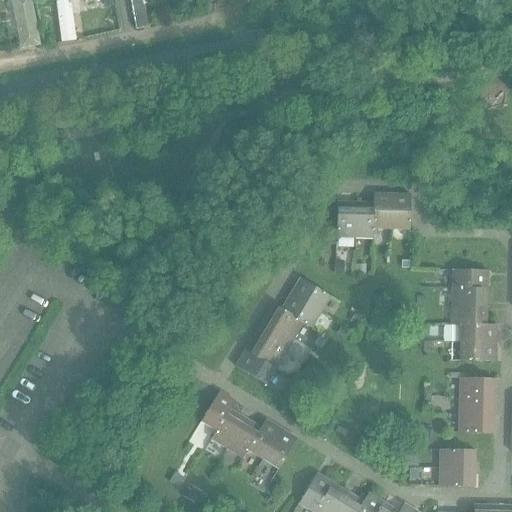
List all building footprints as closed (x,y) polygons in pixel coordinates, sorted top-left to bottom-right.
[(65,0),(56,1),(62,43),(75,41),(69,0),(65,0)] [(179,0),(181,9),(187,8),(189,15),(194,14),(191,0),(179,0)] [(38,42),(30,2),(16,5),(24,45),(38,42)] [(390,228),(390,193),(372,192),(372,201),(371,228),(390,228)] [(390,193),(390,228),(408,228),(409,193),(390,193)] [(353,236),(354,201),(336,200),(335,236),(353,236)] [(371,228),(372,201),(354,201),(353,236),(371,237),(371,228)] [(450,287),(485,287),(485,270),(450,269),(450,287)] [(288,293),(319,311),(329,296),(298,277),(288,293)] [(485,306),(485,287),(450,287),(450,305),(485,306)] [(309,328),(319,311),(288,293),(279,308),(279,309),(301,322),(301,323),(309,328)] [(279,309),(279,308),(271,304),(262,319),(292,337),(301,323),(301,322),(279,309)] [(484,324),(484,323),(485,306),(450,305),(449,323),(459,324),(459,323),(484,324)] [(282,353),(292,337),(262,319),(252,335),(282,353)] [(494,324),(484,323),(484,324),(459,323),(459,324),(458,341),(493,342),(494,324)] [(273,368),(282,353),(252,335),(243,350),(273,368)] [(493,361),(493,342),(458,341),(458,360),(493,361)] [(264,384),(273,368),(243,350),(234,366),(264,384)] [(456,395),(492,396),(492,377),(457,376),(456,395)] [(295,384),(286,378),(280,389),(289,394),(295,384)] [(228,409),(229,409),(234,401),(217,391),(199,421),(214,430),(215,431),(228,409)] [(491,414),(492,396),(456,395),(456,414),(491,414)] [(243,418),(229,409),(228,409),(215,431),(214,430),(209,439),(225,448),(243,418)] [(490,433),(491,414),(456,414),(455,432),(490,433)] [(259,427),(258,427),(243,418),(225,448),(241,458),(246,450),(245,449),(259,427)] [(261,459),(279,428),(263,419),(258,427),(259,427),(245,449),(246,450),(261,459)] [(279,428),(261,459),(277,468),(295,438),(279,428)] [(437,466),(472,467),(473,449),(438,449),(437,466)] [(408,466),(417,466),(417,456),(407,456),(407,461),(409,461),(408,466)] [(417,468),(417,466),(408,466),(408,468),(397,468),(397,479),(412,479),(412,468),(417,468)] [(472,486),(472,467),(437,466),(437,485),(472,486)] [(312,511),(331,482),(315,473),(297,503),(312,511)] [(334,511),(346,492),(331,482),(312,511),(334,511)] [(355,511),(362,501),(346,492),(334,511),(355,511)] [(376,511),(383,502),(367,493),(362,501),(355,511),(376,511)] [(397,511),(398,511),(397,511),(383,502),(376,511),(397,511)] [(397,511),(416,511),(402,503),(397,511),(398,511),(397,511)]
